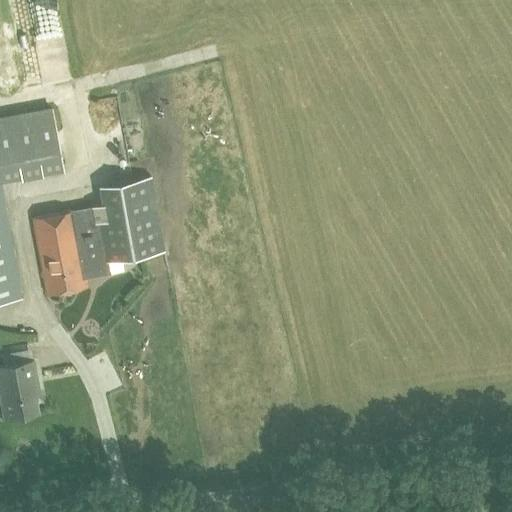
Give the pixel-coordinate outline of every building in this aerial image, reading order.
[(0,8),(0,43),(26,40),(22,6),(0,8)] [(120,105),(100,109),(104,126),(124,122),(120,105)] [(0,300),(23,296),(2,182),(64,170),(52,109),(0,119),(0,300)] [(33,217),(47,292),(88,284),(87,276),(110,272),(108,260),(164,249),(150,175),(99,184),(105,218),(96,220),(93,205),(74,209),(33,217)] [(0,365),(0,388),(5,417),(38,411),(36,397),(43,396),(36,359),(34,359),(0,365)]
